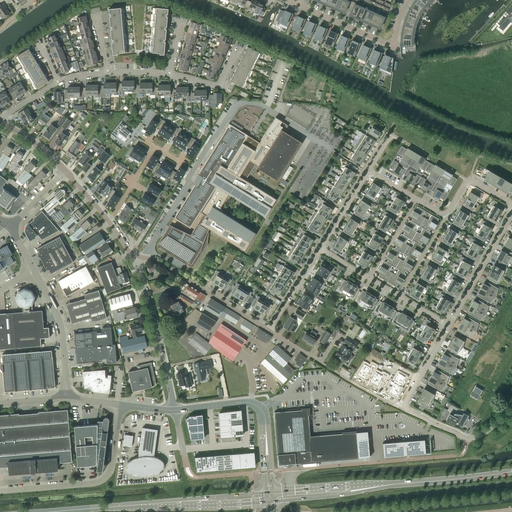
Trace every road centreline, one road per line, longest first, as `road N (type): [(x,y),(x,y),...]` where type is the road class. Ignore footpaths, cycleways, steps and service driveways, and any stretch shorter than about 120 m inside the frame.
road 1 (unclassified): [(0,490),(104,478),(118,404)]
road 2 (residential): [(466,438),(403,409),(449,324)]
road 3 (residential): [(130,252),(174,410)]
road 4 (residential): [(270,330),(130,252)]
road 5 (residential): [(392,404),(270,330)]
road 6 (secondary): [(377,486),(511,471)]
road 7 (residential): [(68,398),(61,327),(34,271)]
road 8 (unclassified): [(174,410),(255,404),(265,417),(266,446)]
road 9 (residential): [(449,324),(511,214)]
road 10 (secondary): [(54,511),(176,502)]
